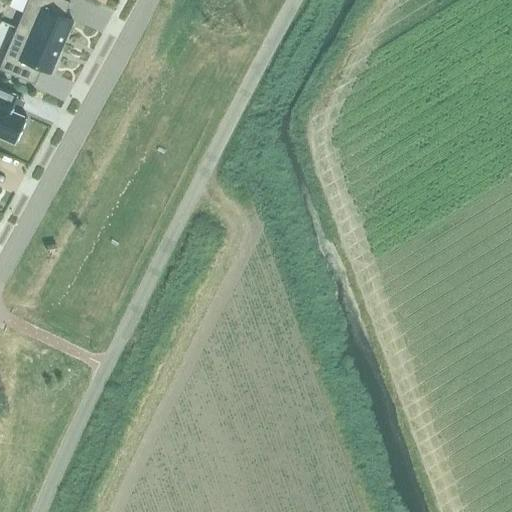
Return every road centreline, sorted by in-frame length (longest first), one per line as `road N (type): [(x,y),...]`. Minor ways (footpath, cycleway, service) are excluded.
road 1 (unclassified): [(40,511),(294,0)]
road 2 (residential): [(148,0),(0,278)]
